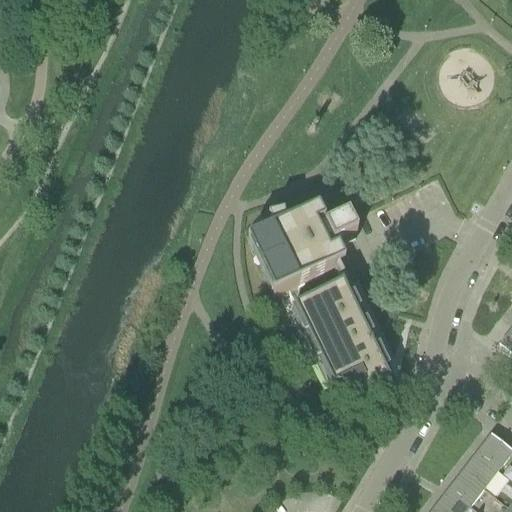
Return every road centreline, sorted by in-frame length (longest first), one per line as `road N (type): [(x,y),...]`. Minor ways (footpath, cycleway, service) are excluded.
road 1 (residential): [(431,373),(447,305),(511,193)]
road 2 (residential): [(365,511),(425,404),(431,373)]
